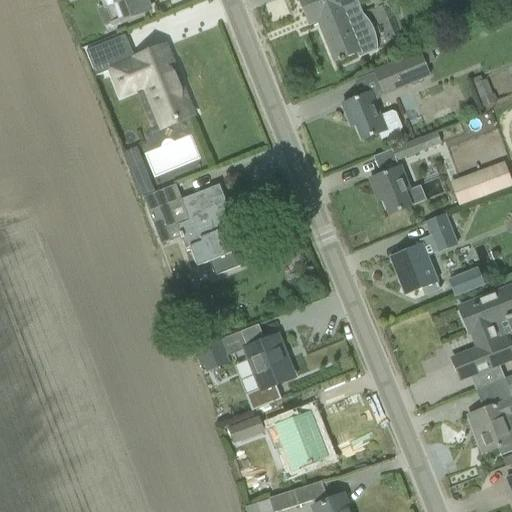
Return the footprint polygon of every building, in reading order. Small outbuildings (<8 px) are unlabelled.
[(101,0),(112,26),(149,11),(144,0),(101,0)] [(298,0),(306,18),(314,14),(334,62),(356,53),(358,59),(377,51),(362,15),(356,0),(298,0)] [(125,37),(86,52),(96,77),(111,71),(120,96),(149,85),(165,126),(173,123),(191,116),(164,49),(168,48),(168,47),(134,61),(125,37)] [(419,53),(392,65),(401,88),(428,77),(419,53)] [(472,87),(479,101),(491,96),(485,81),(472,87)] [(369,94),(360,98),(342,105),(347,119),(351,117),(362,141),(378,135),(380,141),(399,133),(401,129),(395,114),(391,112),(379,117),(369,94)] [(437,133),(391,151),(396,162),(441,144),(437,133)] [(502,162),(449,182),(457,206),(494,192),(507,187),(511,186),(502,162)] [(144,165),(131,170),(142,198),(155,193),(144,165)] [(388,173),(369,180),(375,193),(379,191),(389,216),(408,209),(410,208),(404,194),(408,192),(399,169),(388,173)] [(142,199),(156,234),(160,245),(173,241),(168,229),(176,227),(185,250),(189,249),(196,268),(208,263),(212,273),(238,264),(234,253),(243,250),(219,186),(181,201),(175,186),(157,193),(142,199)] [(418,242),(420,247),(390,259),(405,296),(420,290),(424,298),(440,291),(426,257),(436,253),(437,255),(458,248),(445,216),(425,224),(431,237),(418,242)] [(476,271),(467,274),(448,282),(454,297),(483,286),(476,271)] [(460,381),(471,377),(477,391),(503,381),(497,366),(511,360),(511,353),(499,322),(511,316),(511,286),(458,308),(469,335),(473,333),(479,349),(452,360),(460,381)] [(248,348),(243,350),(244,351),(260,391),(244,397),(251,413),(281,402),(275,387),(290,381),(279,355),(284,353),(277,336),(258,344),(248,348)] [(219,342),(197,351),(206,374),(228,365),(226,359),(219,342)] [(511,399),(486,410),(467,418),(482,455),(497,449),(500,456),(511,451),(511,431),(511,430),(511,399)] [(309,415),(291,422),(275,428),(275,429),(266,433),(274,453),(283,449),(292,471),(326,457),(309,415)] [(257,419),(226,431),(232,446),(263,434),(257,419)] [(320,484),(244,509),(244,511),(277,511),(314,501),(315,507),(313,508),(314,511),(348,511),(342,496),(327,502),(320,484)]
